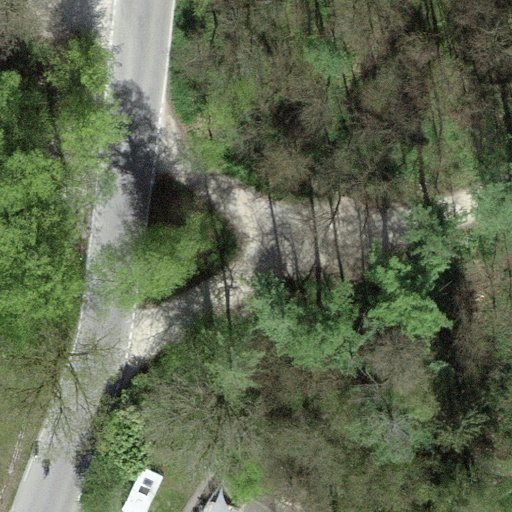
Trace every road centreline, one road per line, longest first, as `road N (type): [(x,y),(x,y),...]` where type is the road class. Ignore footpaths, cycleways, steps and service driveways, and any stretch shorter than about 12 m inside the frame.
road 1 (tertiary): [(142,0),(108,338),(48,511)]
road 2 (track): [(108,338),(330,242),(511,184)]
road 3 (track): [(330,242),(129,138)]
